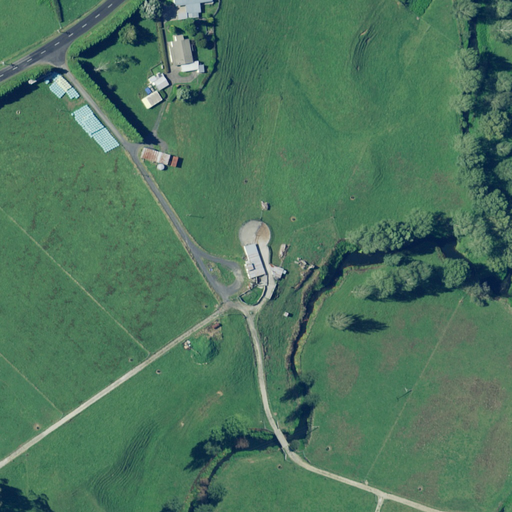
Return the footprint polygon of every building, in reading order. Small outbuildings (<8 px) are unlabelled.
[(208,2),(208,0),(172,0),(173,6),(183,5),(184,13),(175,14),(176,20),(196,18),(195,13),(198,13),(196,3),(208,2)] [(182,40),(181,35),(173,36),(174,41),(169,42),(170,47),(167,48),(170,66),(178,65),(179,72),(194,70),(195,73),(201,72),(199,65),(195,66),(194,61),(189,61),(185,39),(182,40)] [(155,75),(156,77),(154,78),(152,76),(147,79),(151,86),(153,85),(157,91),(166,85),(159,72),(155,75)] [(160,100),(155,92),(144,98),(149,107),(160,100)] [(163,165),(166,155),(153,151),(142,147),(139,158),(163,165)] [(243,247),(247,261),(244,262),(245,265),(244,265),(248,279),(262,274),(252,244),(243,247)] [(269,275),(276,279),(279,274),(282,275),(284,271),(267,264),(269,275)]
